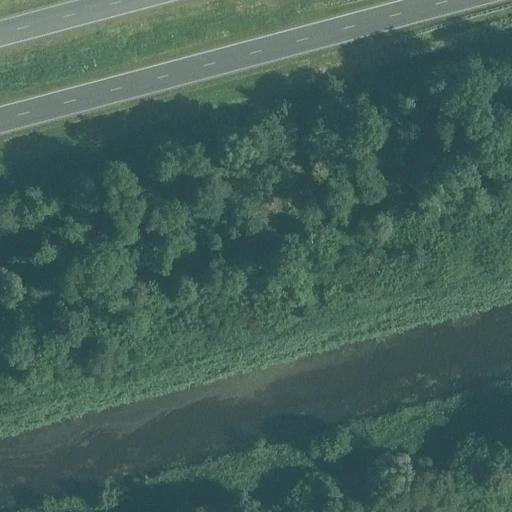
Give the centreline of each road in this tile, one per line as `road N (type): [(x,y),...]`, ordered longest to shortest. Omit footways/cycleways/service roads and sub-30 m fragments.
road 1 (trunk): [(0,121),(455,0)]
road 2 (trunk): [(133,0),(0,36)]
